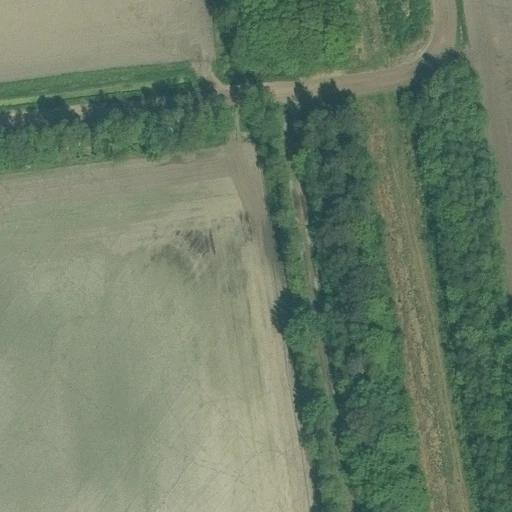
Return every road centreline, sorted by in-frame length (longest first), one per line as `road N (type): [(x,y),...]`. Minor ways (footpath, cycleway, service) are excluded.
road 1 (track): [(398,68),(393,118),(458,511)]
road 2 (track): [(286,84),(345,511)]
road 3 (track): [(286,84),(0,119)]
road 4 (track): [(444,0),(433,48),(398,68),(286,84)]
